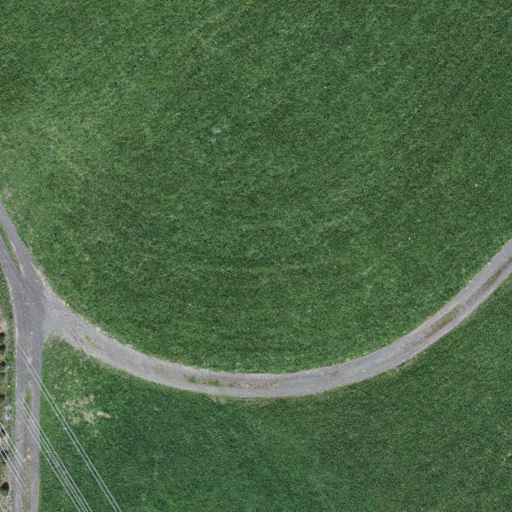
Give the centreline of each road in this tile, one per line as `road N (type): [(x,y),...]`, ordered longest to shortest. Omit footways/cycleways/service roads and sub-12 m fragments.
road 1 (track): [(511,256),(450,318),(388,354),(346,373),(260,385),(162,368),(114,349),(61,316),(24,274)]
road 2 (track): [(26,511),(24,274),(0,222)]
